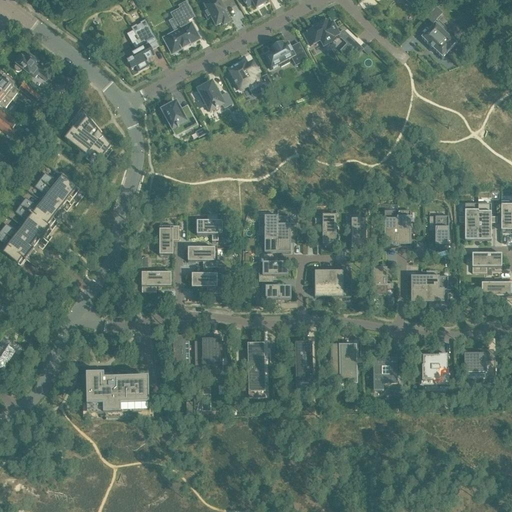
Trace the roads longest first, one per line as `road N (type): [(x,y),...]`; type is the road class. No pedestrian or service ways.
road 1 (residential): [(125,105),(321,0)]
road 2 (tertiary): [(125,105),(98,74),(12,9)]
road 3 (tertiary): [(76,317),(113,257),(124,204)]
road 4 (residential): [(179,315),(303,322)]
